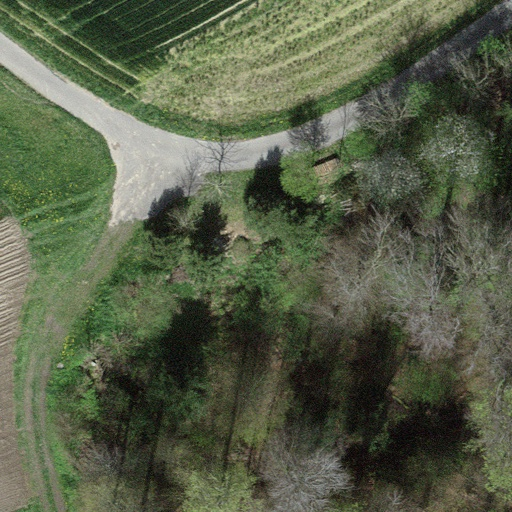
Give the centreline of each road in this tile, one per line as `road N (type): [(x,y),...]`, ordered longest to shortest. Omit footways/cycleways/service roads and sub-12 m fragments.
road 1 (unclassified): [(0,49),(148,164),(312,154),(511,22)]
road 2 (track): [(50,511),(22,392),(148,164)]
